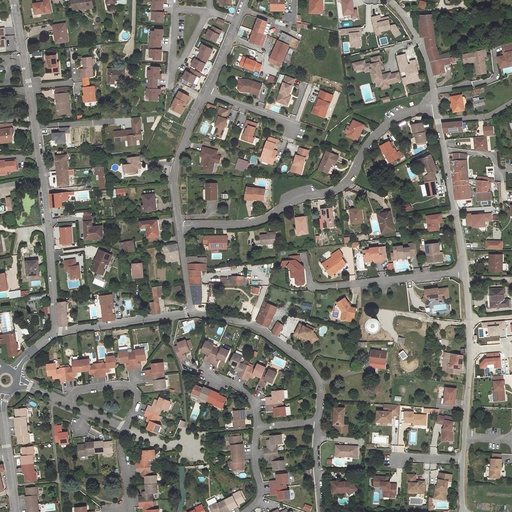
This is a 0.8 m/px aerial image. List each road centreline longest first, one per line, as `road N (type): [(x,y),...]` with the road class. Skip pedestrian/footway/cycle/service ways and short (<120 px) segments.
road 1 (unclassified): [(15,0),(48,221),(51,333)]
road 2 (unclassified): [(179,225),(252,223),(332,191),(383,128),(435,104)]
road 3 (unclassified): [(191,311),(250,323),(310,367),(319,381),(318,420)]
road 4 (unclassified): [(463,271),(470,353),(462,436)]
road 5 (unclassified): [(437,120),(463,271)]
road 6 (unclassified): [(51,333),(191,311)]
road 7 (unclassified): [(179,225),(178,155),(207,91)]
